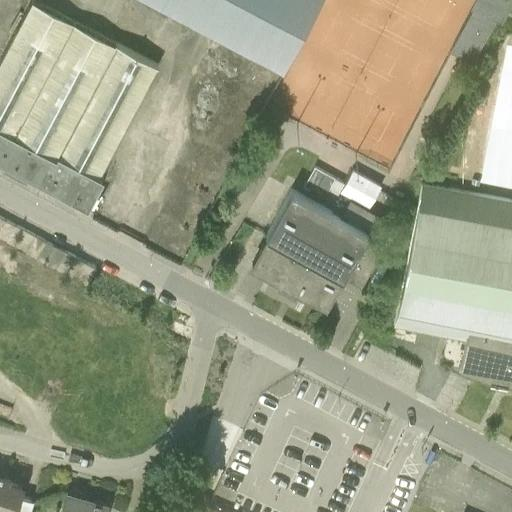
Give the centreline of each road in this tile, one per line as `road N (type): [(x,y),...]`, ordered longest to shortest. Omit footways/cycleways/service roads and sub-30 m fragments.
road 1 (residential): [(511,464),(210,303)]
road 2 (unclassified): [(0,438),(122,470),(158,459),(183,422),(210,303)]
road 3 (residential): [(210,303),(0,190)]
